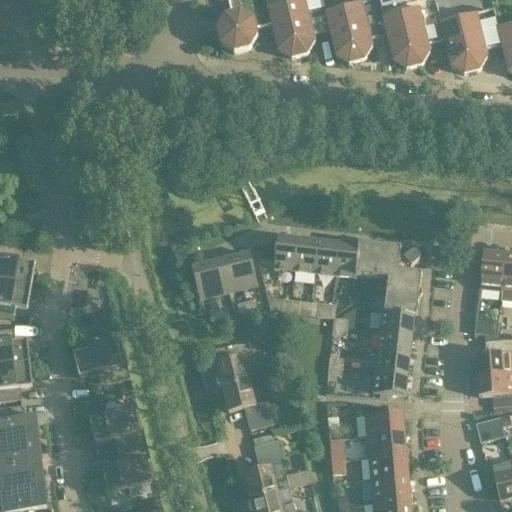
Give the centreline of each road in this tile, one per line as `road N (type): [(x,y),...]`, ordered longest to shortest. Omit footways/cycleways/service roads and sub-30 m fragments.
road 1 (residential): [(172,89),(511,119)]
road 2 (residential): [(66,250),(132,265),(193,511)]
road 3 (residential): [(471,511),(451,433),(463,277),(476,243),(511,245)]
road 4 (residential): [(78,511),(50,337),(66,250)]
road 5 (residential): [(66,250),(30,78)]
road 6 (residential): [(30,78),(172,89)]
